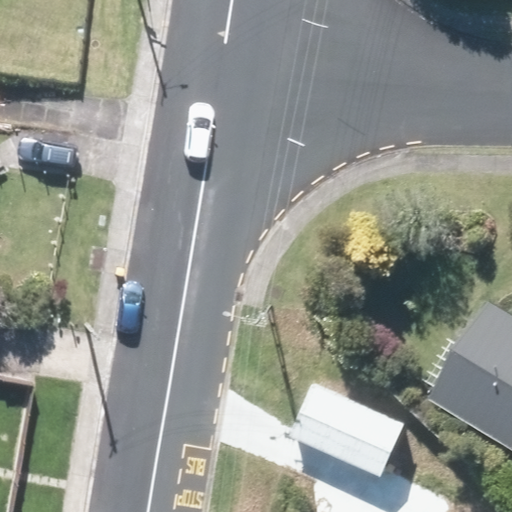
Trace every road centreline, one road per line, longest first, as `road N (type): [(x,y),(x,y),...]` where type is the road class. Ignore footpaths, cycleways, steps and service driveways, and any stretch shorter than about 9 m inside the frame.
road 1 (residential): [(225,78),(147,511)]
road 2 (residential): [(225,78),(511,89)]
